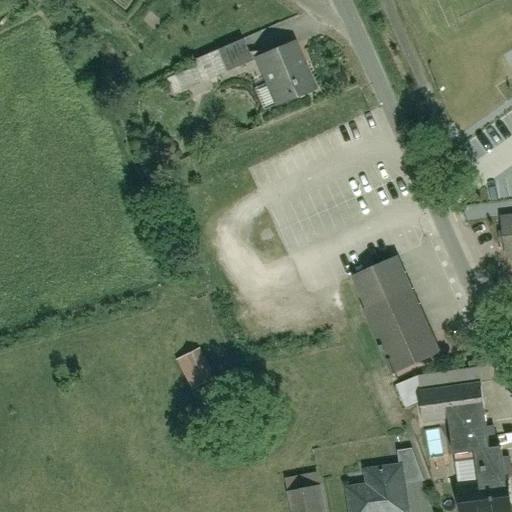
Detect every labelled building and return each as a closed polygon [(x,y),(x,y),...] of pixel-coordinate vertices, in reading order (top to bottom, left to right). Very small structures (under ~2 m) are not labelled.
[(297,41),(262,56),(256,39),(199,62),(209,86),(258,66),(277,111),(319,92),(297,41)] [(511,205),(494,209),(503,263),(511,261),(511,205)] [(409,259),(354,281),(394,378),(448,356),(409,259)] [(418,375),(422,428),(493,423),(489,370),(418,375)] [(462,480),(463,511),(511,511),(511,451),(481,453),(482,480),(462,480)] [(348,487),(351,511),(409,511),(404,466),(367,470),(369,484),(348,487)] [(330,511),(326,486),(287,492),(289,511),(330,511)]
